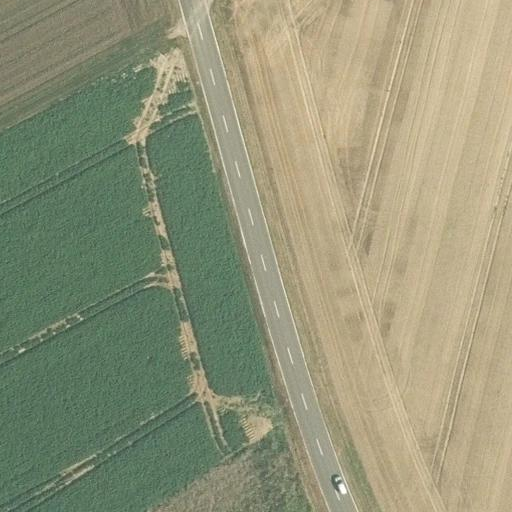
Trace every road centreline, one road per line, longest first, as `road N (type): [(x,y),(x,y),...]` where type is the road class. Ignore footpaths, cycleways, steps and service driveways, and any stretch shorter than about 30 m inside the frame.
road 1 (secondary): [(343,511),(295,383),(189,0)]
road 2 (track): [(195,25),(0,125)]
